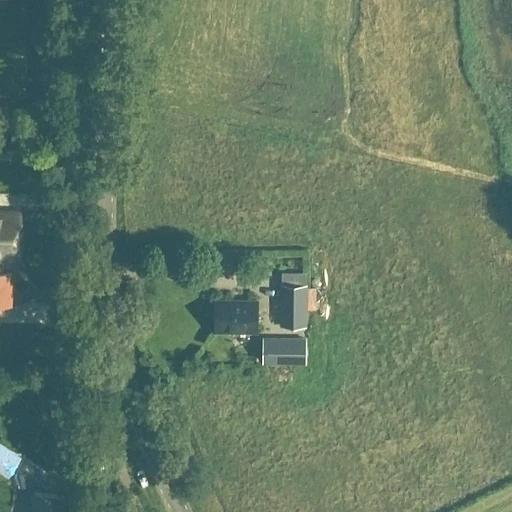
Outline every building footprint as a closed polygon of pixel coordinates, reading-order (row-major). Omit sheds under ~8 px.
[(21,259),(21,215),(0,214),(0,308),(12,309),(13,274),(2,273),(2,258),(21,259)] [(307,327),(308,286),(282,286),(281,327),(307,327)] [(258,332),(259,302),(216,301),(216,331),(258,332)] [(293,365),(293,339),(264,339),(264,365),(293,365)] [(0,451),(0,476),(7,480),(17,460),(0,451)] [(64,511),(66,498),(35,494),(32,511),(64,511)]
